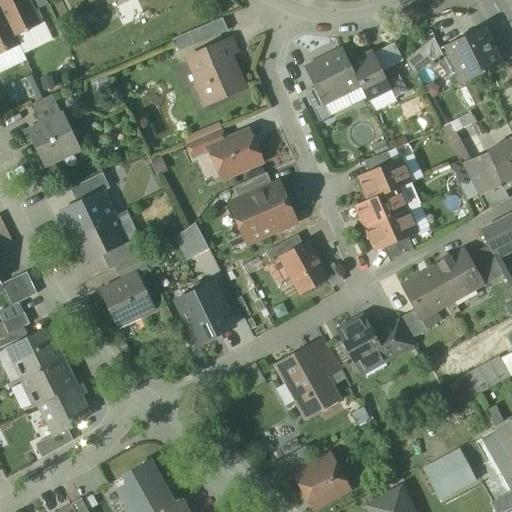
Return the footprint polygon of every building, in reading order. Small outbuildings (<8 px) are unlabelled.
[(0,0),(0,7),(14,37),(39,25),(33,12),(27,0),(0,0)] [(27,0),(33,12),(38,10),(47,5),(44,0),(27,0)] [(0,52),(18,44),(14,37),(0,7),(0,52)] [(14,37),(18,44),(23,56),(53,42),(38,10),(33,12),(39,25),(14,37)] [(188,34),(193,46),(227,31),(221,19),(188,34)] [(447,53),(462,84),(474,78),(500,65),(483,29),(444,47),(447,53)] [(170,42),(175,54),(193,46),(188,34),(182,37),(170,42)] [(405,60),(413,75),(438,57),(441,55),(438,50),(433,39),(405,60)] [(196,87),(203,104),(242,88),(227,54),(236,50),(232,41),(189,60),(200,85),(196,87)] [(0,74),(26,62),(23,56),(18,44),(0,52),(0,74)] [(394,44),(372,55),(381,72),(393,66),(402,61),(394,44)] [(315,88),(322,102),(343,92),(344,94),(360,86),(349,64),(342,50),(305,69),(315,88)] [(372,53),(349,64),(360,86),(366,99),(366,100),(389,89),(390,89),(381,72),(372,55),(372,53)] [(447,53),(438,57),(453,88),(462,84),(447,53)] [(389,89),(394,99),(406,93),(393,66),(381,72),(390,89),(389,89)] [(20,81),(31,105),(43,100),(31,76),(20,81)] [(39,80),(43,95),(55,91),(51,77),(39,80)] [(472,84),(457,91),(466,111),(481,104),(472,84)] [(344,94),(350,106),(366,99),(360,86),(344,94)] [(304,93),(318,122),(329,117),(322,102),(315,88),(304,93)] [(389,89),(366,100),(373,114),(396,103),(394,99),(389,89)] [(350,106),(344,94),(343,92),(322,102),(329,117),(350,106)] [(30,106),(40,127),(62,117),(51,95),(43,99),(43,100),(31,105),(30,106)] [(469,114),(450,124),(442,128),(442,129),(452,147),(452,148),(460,161),(461,164),(462,165),(470,162),(460,142),(455,133),(474,123),(469,114)] [(33,140),(45,165),(77,149),(62,117),(40,127),(26,134),(29,142),(33,140)] [(186,146),(187,145),(220,131),(222,130),(218,123),(183,139),(186,146)] [(187,145),(192,158),(209,151),(208,149),(224,142),(220,131),(187,145)] [(209,151),(221,179),(241,170),(243,171),(250,168),(250,166),(261,162),(248,132),(224,142),(208,149),(209,151)] [(501,186),(503,191),(504,191),(511,186),(511,138),(486,152),(488,155),(501,186)] [(363,162),(368,174),(392,164),(387,152),(363,162)] [(413,155),(400,161),(409,183),(423,178),(413,155)] [(478,195),(479,198),(483,196),(483,195),(501,186),(488,155),(470,162),(462,165),(466,173),(472,184),(478,195)] [(167,172),(160,156),(149,162),(156,177),(167,172)] [(359,178),(369,201),(396,189),(409,183),(400,161),(392,164),(368,174),(359,178)] [(461,190),(466,201),(478,195),(472,184),(466,173),(462,165),(461,164),(460,161),(459,162),(448,167),(461,190)] [(69,190),(76,204),(101,192),(101,193),(109,189),(102,174),(69,190)] [(233,189),(238,201),(271,187),(266,174),(233,189)] [(409,183),(396,189),(406,211),(419,205),(409,183)] [(239,226),(247,244),(294,223),(277,184),(271,187),(238,201),(230,205),(231,207),(234,206),(242,224),(239,226)] [(483,196),(490,209),(508,199),(504,191),(503,191),(501,186),(483,195),(483,196)] [(356,206),(365,228),(406,211),(396,189),(369,201),(356,206)] [(62,213),(73,237),(113,218),(101,193),(101,192),(76,204),(77,205),(62,213)] [(428,227),(419,205),(406,211),(416,233),(428,227)] [(416,233),(406,211),(365,228),(375,250),(382,247),(407,237),(416,233)] [(487,246),(494,259),(496,258),(511,250),(511,215),(480,232),(487,246)] [(0,218),(0,251),(0,252),(13,246),(7,233),(0,218)] [(125,243),(113,218),(73,237),(85,261),(100,254),(101,256),(125,244),(125,243)] [(173,238),(185,262),(208,250),(194,224),(184,232),(173,238)] [(265,253),(271,264),(279,259),(302,246),(296,236),(265,253)] [(382,247),(390,263),(413,251),(407,237),(382,247)] [(115,269),(141,256),(132,239),(125,243),(125,244),(101,256),(108,272),(115,269)] [(279,259),(299,294),(327,279),(321,268),(307,244),(302,246),(279,259)] [(468,257),(484,285),(502,275),(494,259),(487,246),(468,257)] [(464,249),(433,267),(453,303),(484,285),(468,257),(464,249)] [(147,270),(141,256),(115,269),(121,281),(136,274),(136,275),(147,270)] [(257,258),(243,265),(248,276),(263,269),(257,258)] [(340,282),(330,263),(321,268),(327,279),(332,287),(340,282)] [(437,312),(453,303),(433,267),(400,285),(415,312),(421,321),(437,312)] [(26,273),(13,279),(24,301),(36,295),(26,273)] [(100,292),(116,326),(137,315),(139,317),(153,310),(136,275),(136,274),(121,281),(100,292)] [(24,301),(13,279),(1,285),(11,306),(19,303),(24,301)] [(213,284),(176,302),(196,344),(233,326),(213,284)] [(0,319),(2,324),(24,314),(19,303),(11,306),(0,311),(0,319)] [(400,320),(410,339),(425,330),(421,321),(415,312),(400,320)] [(421,321),(425,330),(442,321),(437,312),(421,321)] [(2,324),(7,335),(23,328),(29,325),(24,314),(2,324)] [(137,315),(116,326),(117,327),(139,317),(137,315)] [(348,352),(357,369),(381,355),(383,354),(372,335),(363,318),(337,332),(342,341),(340,346),(343,350),(348,352)] [(384,361),(385,362),(413,347),(398,321),(372,335),(383,354),(381,355),(384,361)] [(29,339),(23,328),(7,335),(0,338),(0,354),(8,351),(7,350),(29,339)] [(8,351),(21,378),(60,359),(47,331),(29,339),(7,350),(8,351)] [(284,384),(293,401),(298,399),(280,368),(310,351),(331,388),(346,379),(322,338),(273,365),(284,384)] [(0,362),(10,383),(21,378),(8,351),(0,354),(0,362)] [(294,402),(302,416),(336,396),(331,388),(310,351),(280,368),(298,399),(293,401),(294,402)] [(499,359),(509,378),(511,376),(511,355),(511,353),(499,359)] [(381,355),(357,369),(360,374),(384,361),(381,355)] [(445,385),(457,406),(477,395),(509,378),(499,359),(498,357),(445,385)] [(32,392),(38,405),(74,387),(60,359),(21,378),(28,393),(32,392)] [(244,370),(255,388),(265,383),(255,364),(244,370)] [(293,401),(284,384),(273,390),(284,408),(294,402),(293,401)] [(88,416),(74,387),(38,405),(54,436),(54,437),(67,431),(74,428),(72,424),(88,416)] [(32,392),(28,393),(34,407),(38,405),(32,392)] [(363,407),(349,414),(356,428),(370,420),(363,407)] [(511,416),(493,427),(495,431),(511,461),(511,416)] [(34,445),(41,459),(72,442),(67,431),(54,437),(54,436),(34,445)] [(511,461),(495,431),(482,439),(511,492),(511,461)] [(297,451),(306,468),(314,464),(305,447),(297,451)] [(272,487),(294,475),(306,468),(297,451),(263,470),(272,487)] [(423,470),(439,499),(474,480),(459,451),(423,470)] [(306,498),(313,510),(341,495),(336,487),(338,483),(343,480),(344,474),(342,468),(335,466),(329,455),(314,464),(306,468),(294,475),(300,487),(299,491),(302,497),(306,498)] [(112,482),(129,511),(158,511),(173,504),(150,462),(112,482)] [(348,491),(343,480),(338,483),(336,487),(341,495),(348,491)] [(413,511),(407,501),(405,503),(398,491),(367,507),(369,511),(413,511)] [(490,504),(494,511),(504,511),(511,508),(511,492),(490,504)] [(70,505),(73,511),(87,511),(80,499),(70,505)] [(158,511),(186,511),(180,500),(173,504),(158,511)]
